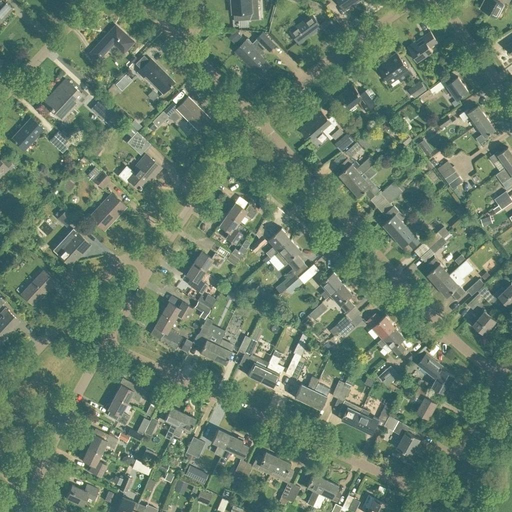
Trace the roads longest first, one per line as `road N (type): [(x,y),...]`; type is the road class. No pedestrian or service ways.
road 1 (residential): [(429,496),(106,343)]
road 2 (residential): [(498,374),(444,331),(257,121)]
road 3 (residential): [(0,389),(120,261),(148,268)]
road 4 (residential): [(24,511),(106,343)]
road 5 (residential): [(257,121),(402,7)]
road 6 (residential): [(148,268),(257,121)]
road 7 (residential): [(429,496),(498,374)]
road 8 (residential): [(0,99),(92,0)]
road 9 (residential): [(511,102),(438,0)]
